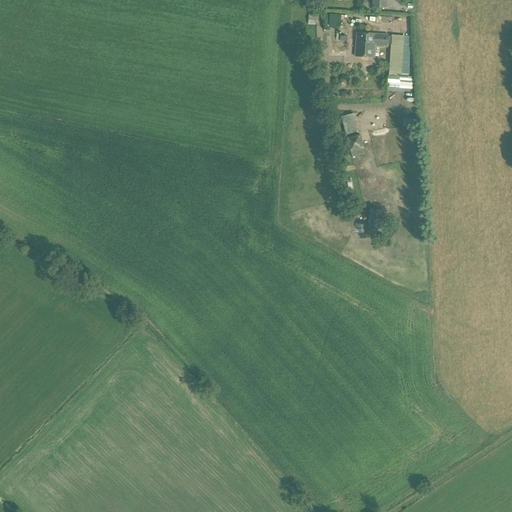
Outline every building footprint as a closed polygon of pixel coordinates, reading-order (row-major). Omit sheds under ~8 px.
[(372,0),(372,8),(387,9),(387,0),(372,0)] [(331,55),(343,56),(344,41),(343,41),(343,31),(332,31),(331,55)] [(357,32),(355,57),(375,58),(375,45),(388,46),(388,36),(388,35),(357,32)] [(391,44),(389,75),(401,76),(404,36),(392,35),(392,36),(388,36),(388,44),(391,44)] [(384,124),(398,125),(398,109),(384,109),(384,124)] [(358,132),(354,114),(341,117),(345,135),(358,132)] [(398,119),(398,127),(409,127),(409,119),(398,119)] [(349,154),(364,150),(360,135),(345,139),(349,154)] [(370,209),(368,228),(382,229),(384,210),(370,209)]
